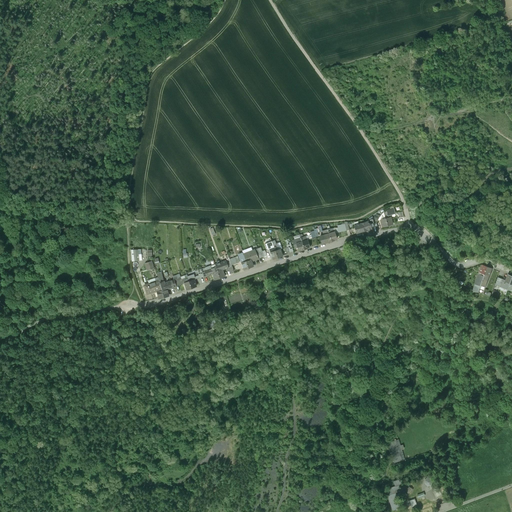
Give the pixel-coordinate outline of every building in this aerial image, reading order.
[(367,221),(354,225),(356,233),(359,232),(364,230),(371,228),(371,227),(370,223),(368,224),(367,221)] [(338,227),(328,229),(331,240),(336,239),(335,232),(338,232),(338,231),(341,230),(341,231),(346,230),(345,224),(337,225),(338,227)] [(328,229),(322,231),(323,234),(319,235),(322,243),(331,240),(328,229)] [(306,236),(300,237),(304,249),(310,247),(307,240),(312,238),(311,234),(306,236)] [(300,237),(292,240),(295,248),(298,247),(299,251),(304,249),(300,237)] [(280,249),(278,250),(277,246),(274,247),(275,251),(278,257),(282,256),(280,249)] [(138,249),(131,250),(132,261),(142,260),(141,254),(139,254),(138,249)] [(255,250),(243,254),(244,257),(248,268),(253,266),(251,260),(254,259),(255,260),(258,259),(255,250)] [(248,268),(244,257),(243,254),(243,253),(238,254),(239,256),(243,269),(248,268)] [(237,257),(229,260),(231,265),(239,262),(237,257)] [(226,261),(215,265),(216,267),(217,271),(220,278),(225,276),(222,270),(228,268),(226,261)] [(482,265),(480,271),(478,277),(475,284),(480,286),(481,285),(482,280),(483,277),(487,266),(482,265)] [(487,266),(483,277),(482,280),(487,282),(489,275),(492,268),(487,266)] [(207,270),(205,271),(206,276),(207,275),(213,273),(215,279),(220,278),(217,271),(216,267),(207,270)] [(511,275),(508,274),(506,279),(503,278),(500,286),(508,289),(511,278),(511,275)] [(187,276),(187,275),(184,276),(185,278),(181,279),(180,277),(177,278),(179,285),(185,283),(187,289),(191,288),(187,276)] [(192,275),(188,277),(188,276),(187,276),(191,288),(196,286),(192,275)] [(158,277),(155,278),(156,281),(144,285),(147,294),(156,291),(158,298),(164,297),(161,286),(160,283),(158,277)] [(169,282),(165,283),(164,281),(160,283),(161,286),(164,297),(168,296),(166,289),(171,288),(169,282)] [(387,443),(393,464),(405,460),(402,450),(404,450),(403,445),(400,446),(398,439),(387,443)] [(424,484),(427,486),(430,486),(433,483),(433,480),(430,477),(426,478),(424,480),(424,484)] [(398,487),(398,485),(394,486),(385,489),(387,496),(396,493),(400,491),(398,487)] [(396,493),(387,496),(392,510),(402,507),(396,493)]
